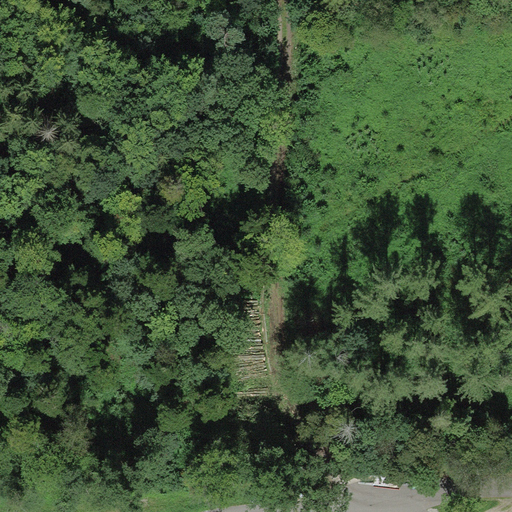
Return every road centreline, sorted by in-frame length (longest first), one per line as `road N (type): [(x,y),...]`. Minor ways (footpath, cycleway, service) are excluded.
road 1 (track): [(331,495),(305,437),(280,326),(266,0)]
road 2 (track): [(511,494),(331,495)]
